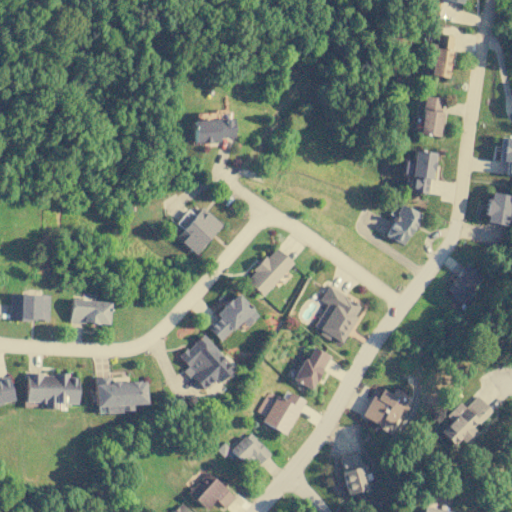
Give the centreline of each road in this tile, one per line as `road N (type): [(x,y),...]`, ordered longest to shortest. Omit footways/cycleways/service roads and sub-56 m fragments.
road 1 (residential): [(252,511),(321,431),(360,359),(448,243),(492,0)]
road 2 (residential): [(0,346),(141,343),(266,222),(283,221),(399,305)]
